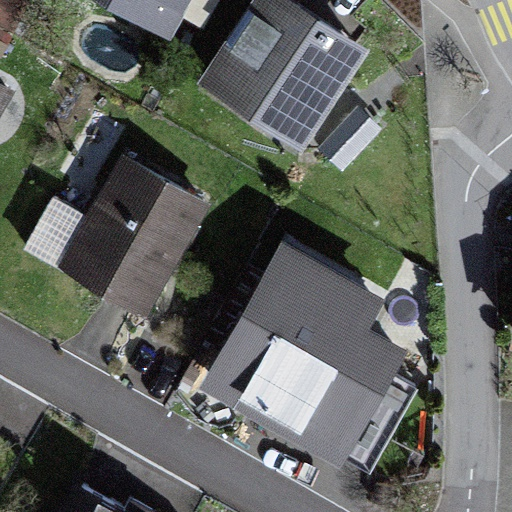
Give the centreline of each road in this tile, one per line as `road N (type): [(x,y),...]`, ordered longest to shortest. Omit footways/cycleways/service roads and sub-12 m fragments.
road 1 (residential): [(457,511),(468,178),(511,140)]
road 2 (residential): [(296,511),(0,341)]
